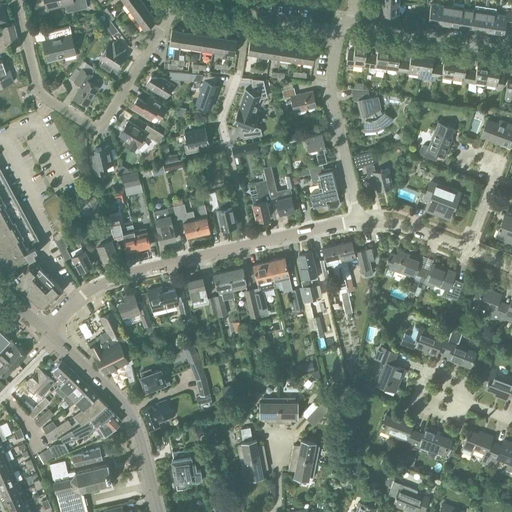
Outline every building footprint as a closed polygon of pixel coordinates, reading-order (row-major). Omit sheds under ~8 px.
[(44,0),(47,8),(65,4),(67,12),(87,7),(85,0),(44,0)] [(131,11),(143,2),(142,0),(127,0),(125,2),(131,11)] [(147,6),(143,2),(131,11),(138,20),(152,9),(149,5),(147,6)] [(399,14),(399,2),(381,2),(381,13),(399,14)] [(428,21),(440,23),(442,5),(431,3),(428,21)] [(453,7),(451,24),(461,26),(464,8),(464,4),(454,3),(453,6),(453,7)] [(440,23),(451,24),(453,7),(453,6),(442,5),(440,23)] [(472,28),(483,29),(486,11),(486,7),(475,5),(474,10),(475,10),(472,28)] [(486,11),(483,29),(493,31),(496,13),(496,9),(486,7),(486,11)] [(461,26),(472,28),(475,10),(474,10),(464,8),(461,26)] [(138,20),(144,29),(157,19),(153,14),(155,13),(152,9),(138,20)] [(506,15),(496,13),(493,31),(504,33),(505,24),(510,25),(511,12),(506,11),(506,15)] [(109,17),(105,23),(113,34),(118,31),(118,30),(111,20),(109,17)] [(5,42),(17,39),(14,25),(2,27),(5,42)] [(69,26),(50,30),(53,41),(43,43),(48,61),(76,54),(69,26)] [(170,44),(180,45),(183,27),(178,27),(178,29),(172,28),(170,44)] [(183,27),(180,45),(191,47),(194,32),(188,31),(188,28),(183,27)] [(191,47),(202,49),(204,34),(194,32),(191,47)] [(213,50),(223,52),(226,34),(221,33),(220,36),(215,35),(213,50)] [(215,35),(204,34),(202,49),(213,50),(215,35)] [(231,38),(231,35),(226,34),(223,52),(235,54),(237,39),(231,38)] [(250,38),(248,53),(259,54),(262,37),(257,36),(256,39),(250,38)] [(267,37),(262,37),(259,54),(270,56),(272,41),(267,40),(267,37)] [(283,43),(272,41),(270,56),(280,58),(283,43)] [(110,71),(113,66),(118,68),(127,55),(123,52),(125,49),(114,42),(112,45),(109,44),(100,57),(104,60),(101,65),(110,71)] [(280,58),(291,59),(293,44),(283,43),(280,58)] [(299,45),(293,44),(291,59),(302,61),(305,43),(300,43),(299,45)] [(310,44),(305,43),(302,61),(313,63),(315,48),(309,47),(310,44)] [(354,52),(348,51),(346,63),(369,67),(370,67),(372,54),(366,53),(367,46),(355,44),(354,52)] [(386,67),(387,67),(389,49),(378,48),(377,55),(372,54),(370,67),(369,67),(368,71),(370,71),(371,73),(374,73),(375,72),(376,70),(386,71),(386,67)] [(400,51),(389,49),(387,67),(396,69),(396,71),(403,72),(405,59),(399,59),(400,51)] [(197,62),(198,54),(190,53),(189,60),(197,62)] [(410,60),(405,59),(403,72),(418,75),(419,75),(422,54),(411,53),(410,60)] [(422,54),(419,75),(418,75),(418,78),(435,81),(436,77),(438,65),(432,64),(433,56),(422,54)] [(442,76),(453,78),(456,60),(444,58),(443,66),(438,65),(436,77),(442,78),(442,76)] [(3,59),(0,59),(0,86),(14,81),(8,65),(5,66),(3,59)] [(462,82),(469,83),(471,70),(465,69),(467,61),(456,60),(453,78),(463,79),(462,82)] [(96,68),(86,62),(74,81),(81,86),(74,97),(87,105),(99,87),(88,80),(96,68)] [(476,71),(471,70),(469,83),(486,85),(486,83),(489,65),(477,63),(476,71)] [(500,67),(489,65),(486,83),(496,84),(496,87),(502,88),(504,75),(498,74),(500,67)] [(151,76),(146,84),(166,97),(171,89),(172,90),(173,90),(174,90),(175,90),(176,90),(176,89),(177,89),(178,89),(178,88),(179,88),(179,87),(180,86),(180,85),(180,84),(180,83),(180,82),(180,81),(179,81),(179,80),(178,79),(189,80),(190,73),(170,71),(169,79),(164,78),(162,76),(151,76)] [(203,74),(200,80),(201,81),(202,80),(204,81),(202,87),(199,94),(196,103),(209,108),(209,109),(210,109),(218,85),(217,85),(216,85),(220,75),(203,74)] [(247,90),(240,108),(240,109),(255,114),(261,98),(267,96),(265,86),(263,79),(252,78),(252,85),(253,85),(251,91),(245,89),(245,90),(247,90)] [(294,87),(282,90),(284,98),(291,96),(295,112),(316,107),(313,90),(296,94),(294,87)] [(368,90),(352,89),(354,100),(359,100),(364,119),(365,119),(364,131),(376,131),(384,127),(393,120),(384,112),(383,113),(380,109),(381,109),(378,96),(369,97),(368,90)] [(160,117),(167,106),(150,96),(146,102),(138,97),(132,107),(140,112),(140,114),(142,114),(151,119),(154,113),(160,117)] [(175,114),(185,116),(186,108),(179,107),(175,114)] [(240,109),(240,108),(239,107),(232,124),(233,124),(234,123),(242,126),(241,129),(243,138),(262,134),(261,128),(255,126),(259,115),(258,115),(258,116),(254,115),(255,114),(240,109)] [(487,119),(481,135),(509,145),(511,138),(511,123),(500,119),(498,123),(487,119)] [(135,150),(137,146),(138,149),(146,141),(142,138),(144,134),(160,143),(164,135),(148,125),(144,130),(128,120),(119,135),(126,139),(124,143),(135,150)] [(420,149),(420,150),(420,151),(420,152),(421,153),(422,154),(422,155),(436,160),(438,154),(444,156),(455,128),(439,122),(430,146),(427,145),(426,145),(425,145),(424,145),(423,145),(422,145),(421,146),(421,147),(420,148),(420,149)] [(187,144),(184,144),(186,152),(186,153),(199,150),(198,145),(208,143),(208,144),(209,144),(205,127),(205,128),(185,133),(185,131),(184,132),(187,144)] [(298,139),(297,133),(283,137),(284,143),(298,139)] [(322,133),(305,137),(308,149),(316,147),(318,153),(316,153),(318,165),(322,164),(327,163),(324,152),(327,152),(325,145),(322,133)] [(258,141),(243,145),(245,153),(260,150),(258,141)] [(266,142),(259,144),(260,150),(260,152),(265,151),(268,148),(266,142)] [(114,163),(109,145),(95,148),(96,154),(90,155),(95,174),(107,171),(105,165),(114,163)] [(373,163),(370,150),(354,154),(356,167),(373,163)] [(178,154),(163,157),(165,163),(180,160),(178,154)] [(182,159),(164,164),(166,171),(183,167),(182,159)] [(165,172),(163,164),(151,167),(153,175),(165,172)] [(318,165),(309,167),(310,173),(312,180),(312,181),(313,182),(314,183),(315,183),(316,183),(318,182),(319,185),(320,185),(321,190),(310,192),(313,206),(326,203),(327,204),(327,205),(328,206),(328,207),(329,207),(330,208),(331,208),(332,208),(333,208),(334,208),(335,208),(336,208),(337,207),(338,206),(339,205),(339,204),(339,203),(340,202),(340,201),(339,200),(335,180),(336,180),(335,175),(337,174),(336,169),(334,169),(333,167),(324,169),(322,164),(318,165)] [(374,164),(365,166),(368,178),(374,177),(378,191),(393,187),(388,168),(375,171),(374,164)] [(270,165),(263,167),(266,179),(269,190),(275,189),(270,165)] [(309,167),(298,169),(299,176),(310,173),(309,167)] [(20,270),(17,265),(33,256),(36,255),(34,251),(37,249),(35,245),(34,245),(33,242),(38,239),(0,169),(0,268),(6,278),(10,280),(12,279),(12,278),(20,270)] [(138,171),(122,174),(125,187),(141,184),(138,171)] [(258,195),(252,196),(253,203),(257,219),(259,219),(259,220),(264,219),(263,218),(270,216),(266,202),(271,201),(269,190),(266,179),(254,182),(258,195)] [(421,191),(419,196),(430,200),(427,206),(440,211),(439,214),(442,215),(442,216),(450,219),(452,213),(453,213),(454,210),(453,210),(455,204),(456,204),(454,203),(455,200),(457,201),(457,200),(460,192),(430,181),(426,193),(421,191)] [(290,189),(274,192),(279,214),(288,212),(288,214),(293,213),(293,211),(295,211),(290,189)] [(76,203),(73,205),(77,211),(80,209),(91,223),(100,217),(103,222),(108,218),(105,213),(106,211),(91,191),(78,200),(75,202),(76,203)] [(215,191),(208,193),(212,212),(217,210),(221,226),(222,228),(230,226),(230,227),(235,226),(235,225),(236,224),(236,222),(237,222),(235,216),(234,216),(229,195),(217,198),(215,191)] [(56,193),(42,203),(58,232),(53,236),(55,241),(62,236),(73,229),(62,210),(66,207),(64,203),(56,193)] [(187,236),(199,233),(195,219),(193,210),(186,212),(184,203),(173,206),(177,219),(182,218),(187,236)] [(202,217),(195,219),(199,233),(210,230),(207,216),(208,216),(205,204),(200,205),(202,217)] [(173,206),(169,207),(167,207),(169,215),(155,219),(158,229),(159,229),(160,231),(158,231),(161,242),(163,242),(163,243),(168,242),(167,241),(175,239),(171,220),(177,219),(173,206)] [(511,216),(505,214),(496,236),(507,240),(508,237),(511,238),(511,216)] [(97,245),(103,260),(117,254),(111,240),(115,238),(113,233),(112,233),(109,221),(104,222),(108,236),(96,241),(97,245)] [(134,230),(138,248),(140,247),(140,248),(145,247),(145,246),(150,245),(146,227),(134,230)] [(122,231),(113,233),(115,238),(123,236),(123,237),(126,250),(138,248),(135,234),(134,230),(123,233),(122,231)] [(62,236),(55,241),(58,246),(65,260),(71,257),(66,247),(67,246),(62,236)] [(85,243),(81,236),(75,239),(79,246),(85,243)] [(352,241),(337,244),(345,280),(351,279),(347,261),(357,259),(357,258),(358,258),(361,270),(363,270),(365,276),(373,274),(370,260),(367,261),(365,249),(357,251),(355,251),(352,241)] [(337,244),(323,248),(325,259),(326,259),(327,265),(333,263),(339,288),(347,286),(345,280),(337,244)] [(371,248),(365,249),(367,261),(370,260),(374,259),(371,248)] [(85,250),(72,256),(80,271),(93,264),(85,250)] [(387,265),(384,273),(385,275),(390,277),(392,276),(395,269),(406,274),(406,276),(412,278),(406,293),(414,296),(417,286),(417,285),(423,270),(417,268),(421,258),(398,250),(397,253),(390,251),(385,264),(387,265)] [(311,251),(299,253),(302,267),(300,267),(305,286),(300,287),(303,302),(309,300),(316,299),(311,279),(318,278),(311,251)] [(285,257),(269,261),(275,287),(274,282),(285,279),(286,283),(291,282),(285,257)] [(40,266),(33,258),(20,270),(12,278),(12,279),(37,305),(46,306),(62,290),(63,290),(53,280),(49,275),(45,279),(36,270),(40,266)] [(262,290),(275,287),(269,261),(253,264),(259,290),(259,289),(260,292),(263,291),(262,290)] [(417,285),(417,286),(424,289),(426,283),(432,286),(433,284),(445,289),(443,292),(444,295),(456,299),(461,287),(455,284),(457,280),(452,279),(455,271),(432,263),(430,270),(424,267),(423,270),(417,285)] [(246,281),(245,277),(243,267),(228,270),(233,291),(247,287),(246,281)] [(219,294),(233,291),(228,270),(214,274),(214,276),(217,288),(219,294)] [(207,296),(202,277),(188,280),(192,300),(200,298),(201,299),(203,298),(203,297),(207,296)] [(491,318),(497,320),(503,306),(497,303),(501,293),(479,284),(471,303),(486,309),(485,311),(493,313),(491,318)] [(162,286),(147,289),(152,311),(176,305),(175,298),(178,298),(175,288),(167,290),(167,287),(162,288),(162,286)] [(251,317),(259,315),(253,288),(247,290),(247,293),(245,294),(251,317)] [(292,289),(291,289),(294,301),(302,299),(299,288),(292,289)] [(263,291),(260,292),(255,293),(258,308),(266,306),(263,291)] [(348,292),(341,293),(345,314),(352,312),(348,292)] [(141,313),(133,293),(127,295),(128,300),(119,303),(125,319),(141,313)] [(223,294),(213,296),(217,313),(218,317),(227,314),(223,294)] [(217,313),(213,296),(207,298),(210,314),(217,313)] [(503,306),(497,320),(503,323),(505,318),(511,321),(511,320),(511,297),(508,308),(503,306)] [(187,299),(178,301),(182,318),(191,316),(187,299)] [(303,302),(310,331),(315,330),(315,327),(320,326),(318,316),(313,317),(309,300),(303,302)] [(100,317),(107,333),(121,327),(113,311),(100,317)] [(154,330),(147,313),(141,315),(147,332),(154,330)] [(405,333),(401,344),(414,349),(415,346),(436,354),(437,352),(443,354),(449,339),(442,336),(437,334),(437,333),(421,327),(420,328),(415,326),(411,335),(405,333)] [(449,339),(443,354),(448,356),(447,358),(470,367),(472,361),(472,362),(473,359),(475,352),(457,344),(457,343),(459,344),(459,343),(457,342),(462,330),(464,331),(464,330),(454,326),(449,339)] [(105,340),(90,347),(104,373),(128,361),(128,360),(135,357),(124,333),(123,333),(121,327),(107,333),(103,335),(105,340)] [(0,348),(3,345),(10,339),(5,334),(0,328),(0,348)] [(5,347),(0,352),(0,361),(2,360),(6,363),(0,369),(0,372),(5,377),(18,363),(27,354),(12,340),(10,339),(3,345),(5,347)] [(397,353),(382,347),(380,353),(382,354),(380,360),(385,362),(377,383),(376,383),(376,384),(395,391),(401,376),(403,376),(406,369),(393,364),(397,353)] [(186,355),(196,380),(206,376),(205,375),(196,352),(186,355)] [(74,371),(61,360),(50,371),(60,381),(57,384),(59,386),(60,385),(74,371)] [(284,363),(285,370),(294,368),(292,361),(284,363)] [(312,361),(296,366),(298,374),(315,369),(312,361)] [(485,364),(478,383),(486,386),(485,388),(508,397),(509,394),(511,395),(511,381),(495,375),(497,369),(485,364)] [(30,384),(27,387),(34,394),(37,390),(42,395),(54,381),(40,369),(28,382),(30,384)] [(141,376),(146,390),(160,385),(161,386),(170,383),(168,377),(164,378),(161,369),(152,372),(151,371),(150,370),(148,370),(147,370),(145,370),(141,372),(142,376),(141,376)] [(73,388),(82,379),(74,371),(60,385),(68,393),(72,388),(73,388)] [(196,381),(199,394),(196,395),(198,404),(211,400),(206,377),(206,376),(196,380),(196,381)] [(72,388),(68,393),(63,397),(71,405),(76,401),(76,400),(90,387),(82,379),(73,388),(72,388)] [(221,386),(224,397),(225,401),(235,398),(235,396),(232,384),(221,386)] [(84,409),(98,395),(90,387),(76,400),(76,401),(84,409)] [(85,423),(106,404),(98,395),(84,409),(83,410),(73,416),(82,424),(82,425),(85,423)] [(50,401),(45,396),(32,409),(29,412),(28,413),(33,417),(50,401)] [(267,423),(279,423),(279,397),(263,397),(263,401),(259,401),(259,416),(265,416),(267,423)] [(279,397),(279,423),(291,423),(292,416),(298,416),(298,402),(294,402),(295,397),(279,397)] [(173,416),(166,399),(143,408),(149,426),(159,423),(159,421),(173,416)] [(114,412),(106,404),(85,423),(82,425),(82,424),(60,437),(64,442),(75,437),(78,438),(88,434),(96,428),(95,427),(101,422),(103,423),(114,412)] [(54,414),(49,409),(36,420),(40,425),(54,414)] [(122,420),(114,412),(103,423),(101,422),(95,427),(96,428),(101,437),(110,432),(122,420)] [(405,442),(412,445),(417,432),(410,429),(413,421),(404,418),(402,421),(386,414),(380,430),(406,440),(405,442)] [(218,418),(219,427),(230,425),(228,416),(218,418)] [(73,427),(68,420),(54,428),(59,435),(73,427)] [(216,420),(203,422),(204,431),(210,430),(212,443),(220,441),(216,420)] [(57,426),(53,421),(43,427),(46,433),(57,426)] [(423,434),(417,432),(412,445),(418,447),(419,445),(445,455),(451,439),(434,433),(435,430),(426,426),(423,434)] [(241,429),(243,441),(242,441),(242,445),(237,445),(240,461),(266,456),(264,444),(257,445),(256,438),(252,439),(250,427),(241,429)] [(492,438),(469,430),(467,435),(466,434),(465,437),(466,437),(461,451),(471,455),(473,448),(484,453),(481,463),(488,466),(491,458),(496,443),(490,441),(492,438)] [(339,445),(341,439),(334,437),(332,443),(339,445)] [(293,445),(291,456),(316,462),(320,446),(315,445),(316,442),(301,439),(300,445),(293,445)] [(491,458),(488,466),(494,468),(497,460),(498,458),(509,462),(506,470),(511,472),(511,446),(503,442),(502,445),(496,443),(491,458)] [(75,464),(89,461),(102,458),(100,447),(86,450),(86,452),(73,455),(75,464)] [(43,452),(47,459),(47,460),(54,456),(49,448),(43,452)] [(186,456),(182,457),(186,479),(192,478),(193,480),(194,480),(196,483),(200,482),(202,479),(201,469),(196,469),(196,463),(202,462),(200,454),(198,454),(197,448),(185,449),(186,456)] [(173,458),(172,459),(176,480),(176,481),(177,488),(187,487),(186,479),(182,457),(186,456),(185,449),(174,451),(172,452),(173,458)] [(341,454),(346,464),(355,459),(349,449),(341,454)] [(0,464),(9,461),(5,451),(0,452),(0,464)] [(43,452),(38,454),(43,462),(47,459),(43,452)] [(248,475),(249,479),(263,477),(262,471),(268,468),(266,456),(240,461),(243,477),(248,475)] [(313,477),(316,462),(291,456),(289,468),(295,471),(294,477),(308,480),(309,476),(313,477)] [(54,481),(56,491),(61,511),(86,511),(85,504),(88,503),(86,497),(83,498),(81,490),(113,483),(111,476),(112,476),(111,470),(110,470),(108,463),(76,471),(76,472),(74,470),(68,472),(65,459),(50,463),(53,478),(54,478),(55,481),(54,481)] [(0,476),(14,470),(9,461),(0,464),(0,476)] [(18,480),(14,470),(0,476),(0,485),(1,488),(18,480)] [(22,490),(18,480),(1,488),(5,498),(22,490)] [(388,494),(395,497),(395,498),(396,499),(394,504),(415,511),(416,511),(417,509),(423,511),(429,497),(422,495),(421,497),(416,495),(417,490),(393,480),(388,494)] [(5,498),(10,508),(27,500),(22,490),(5,498)] [(223,495),(225,511),(234,509),(231,493),(223,495)] [(26,511),(31,510),(27,500),(10,508),(11,511),(26,511)] [(373,511),(375,508),(359,502),(356,511),(354,511),(352,511),(351,511),(350,511),(373,511)]
